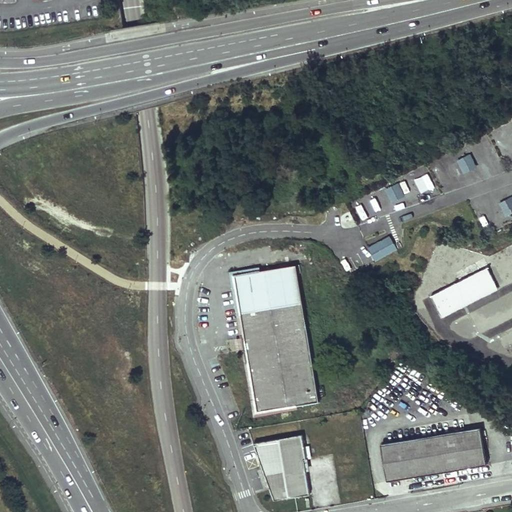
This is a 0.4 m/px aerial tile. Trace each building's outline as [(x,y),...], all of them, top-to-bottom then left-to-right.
[(488,141),(475,146),(480,157),(492,152),(488,141)] [(457,160),(463,172),(476,166),(470,154),(457,160)] [(422,192),(435,187),(429,174),(417,180),(422,192)] [(385,189),(391,201),(404,195),(398,182),(385,189)] [(499,203),(505,215),(511,211),(511,196),(499,203)] [(364,205),(368,215),(373,212),(369,202),(364,205)] [(488,205),(476,213),(484,227),(497,219),(488,205)] [(368,248),(374,260),(396,249),(389,236),(368,248)] [(319,402),(296,266),(233,277),(245,341),(257,413),(319,402)] [(489,268),(431,295),(441,316),(499,289),(489,268)] [(486,464),(480,428),(382,444),(387,481),(486,464)] [(306,459),(302,436),(254,443),(273,500),(309,495),(303,459),(306,459)]
